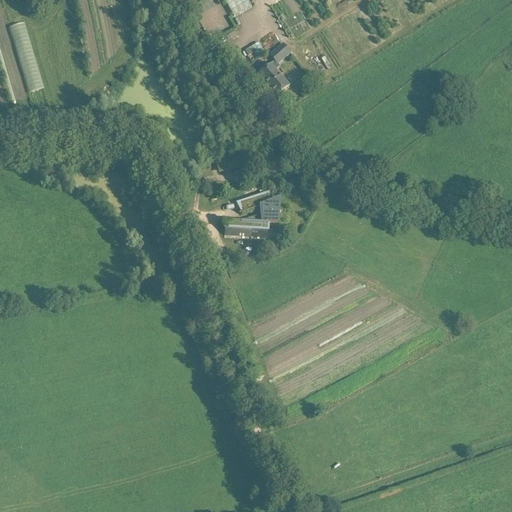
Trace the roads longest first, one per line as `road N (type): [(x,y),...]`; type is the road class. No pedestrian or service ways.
road 1 (track): [(0,156),(82,145),(142,155),(285,511)]
road 2 (unclassified): [(511,217),(396,197),(336,176),(253,113),(211,67),(170,0)]
